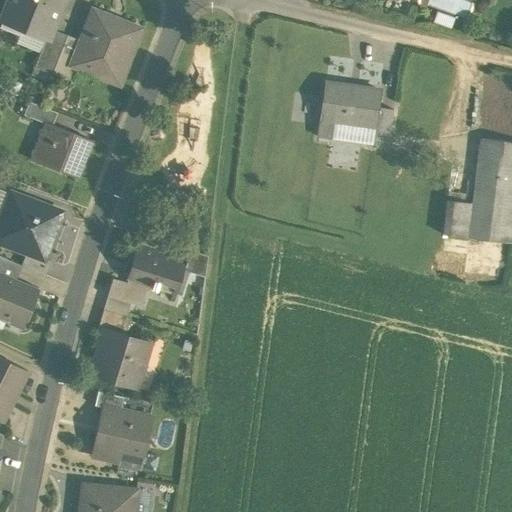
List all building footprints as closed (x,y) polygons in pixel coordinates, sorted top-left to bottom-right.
[(61,0),(8,0),(1,20),(45,38),(47,38),(50,29),(61,0)] [(119,25),(89,13),(79,40),(69,66),(76,69),(119,86),(142,28),(122,20),(119,25)] [(50,29),(47,38),(45,38),(33,67),(51,74),(67,35),(50,29)] [(67,35),(51,74),(70,82),(76,69),(69,66),(79,40),(67,35)] [(380,91),(325,83),(319,121),(374,129),(375,129),(378,108),(380,91)] [(57,113),(28,102),(23,115),(45,124),(45,123),(52,125),(57,113)] [(393,110),(378,108),(375,129),(374,129),(373,134),(374,134),(389,136),(393,110)] [(374,129),(319,121),(317,137),(373,145),(374,134),(373,134),(374,129)] [(52,125),(45,123),(45,124),(31,160),(76,178),(90,140),(52,125)] [(511,242),(511,142),(481,139),(468,238),(511,244),(511,242)] [(63,212),(10,192),(1,217),(6,219),(0,233),(11,238),(8,247),(25,254),(44,261),(45,259),(63,212)] [(184,261),(138,247),(127,283),(126,285),(145,291),(147,285),(152,287),(152,288),(156,290),(156,288),(174,293),(184,261)] [(44,261),(25,254),(20,265),(47,276),(51,261),(45,259),(44,261)] [(0,274),(0,273),(0,319),(22,329),(38,290),(0,274)] [(145,291),(126,285),(127,283),(113,279),(108,296),(130,302),(130,303),(141,306),(145,291)] [(130,302),(108,296),(103,310),(126,316),(130,303),(130,302)] [(126,316),(103,310),(97,330),(103,331),(104,330),(124,336),(130,318),(126,316)] [(124,336),(104,330),(103,331),(90,374),(137,388),(150,344),(124,336)] [(26,371),(0,358),(0,420),(1,421),(26,371)] [(123,398),(98,392),(95,406),(103,408),(104,406),(121,410),(123,398)] [(121,410),(104,406),(103,408),(92,457),(119,463),(120,457),(135,461),(141,435),(147,437),(151,417),(121,410)] [(132,511),(135,491),(83,485),(79,511),(132,511)]
